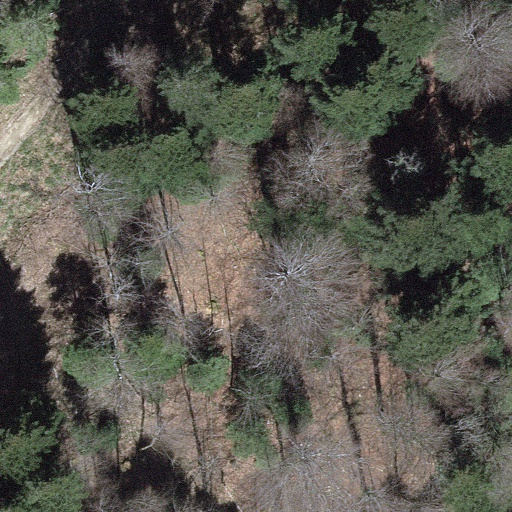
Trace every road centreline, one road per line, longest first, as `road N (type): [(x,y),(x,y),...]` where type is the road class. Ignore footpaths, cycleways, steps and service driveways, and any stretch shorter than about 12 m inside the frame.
road 1 (track): [(143,0),(56,81),(0,152)]
road 2 (track): [(0,222),(56,81)]
